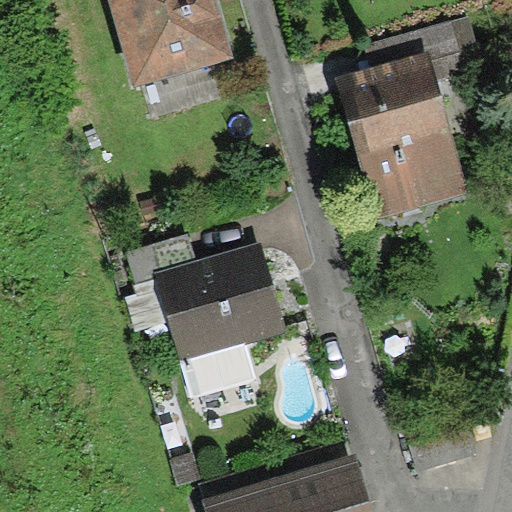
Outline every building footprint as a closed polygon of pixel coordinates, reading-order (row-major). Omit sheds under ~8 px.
[(219,0),(112,0),(139,88),(237,59),(219,0)] [(367,45),(375,69),(429,54),(436,80),(485,66),(470,15),(367,45)] [(375,69),(337,80),(377,220),(469,194),(436,80),(429,54),(375,69)] [(158,275),(198,262),(189,233),(125,253),(136,288),(160,281),(158,275)] [(198,262),(158,275),(160,281),(192,393),(256,375),(246,342),(282,331),(257,245),(198,262)] [(372,511),(356,456),(205,502),(208,511),(372,511)]
